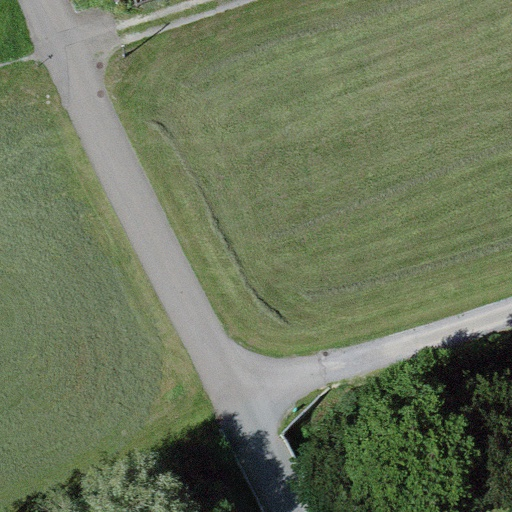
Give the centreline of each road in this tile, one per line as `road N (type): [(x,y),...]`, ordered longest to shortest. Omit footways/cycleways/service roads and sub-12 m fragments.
road 1 (residential): [(40,0),(239,402)]
road 2 (residential): [(511,314),(239,402)]
road 3 (track): [(63,53),(233,0)]
road 4 (residential): [(239,402),(291,511)]
